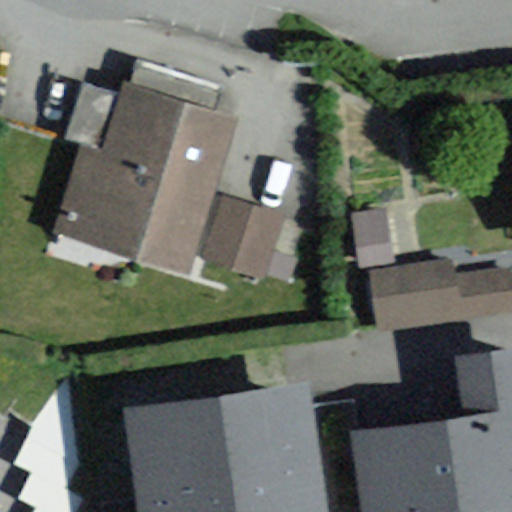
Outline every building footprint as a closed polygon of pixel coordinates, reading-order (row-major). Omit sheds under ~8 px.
[(60,231),(193,275),(243,124),(132,87),(127,103),(86,90),(66,147),(86,154),(60,231)] [(270,284),(287,221),(228,205),(210,267),(270,284)] [(392,269),(387,217),(355,220),(360,272),(392,269)] [(511,273),(456,283),(453,268),(372,282),(381,331),(470,316),(472,325),(511,318),(511,273)] [(511,511),(511,355),(455,364),(464,422),(354,438),(365,511),(511,511)] [(327,511),(309,385),(124,413),(138,511),(327,511)]
